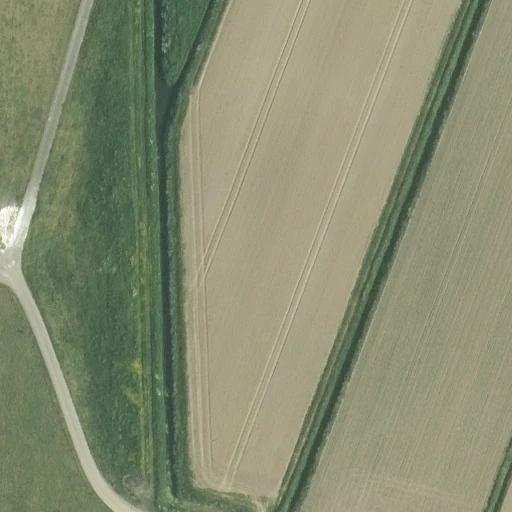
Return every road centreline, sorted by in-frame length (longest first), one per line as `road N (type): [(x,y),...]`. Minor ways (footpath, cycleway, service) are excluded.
road 1 (unclassified): [(9,267),(86,0)]
road 2 (unclassified): [(123,511),(88,470),(9,267)]
